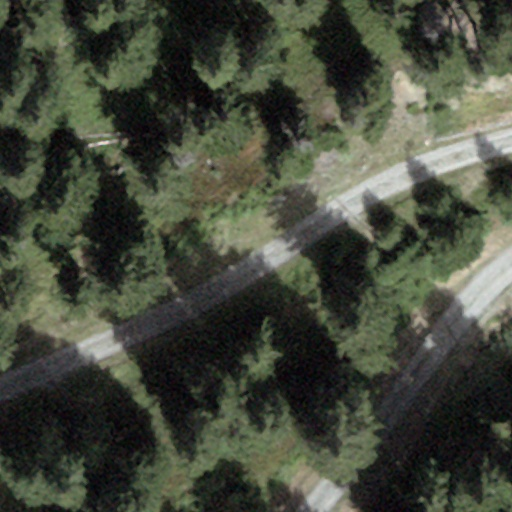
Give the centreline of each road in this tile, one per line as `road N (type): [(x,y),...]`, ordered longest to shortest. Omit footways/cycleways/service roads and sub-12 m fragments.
road 1 (track): [(511,139),(415,170),(232,284),(0,391)]
road 2 (track): [(298,511),(511,261)]
